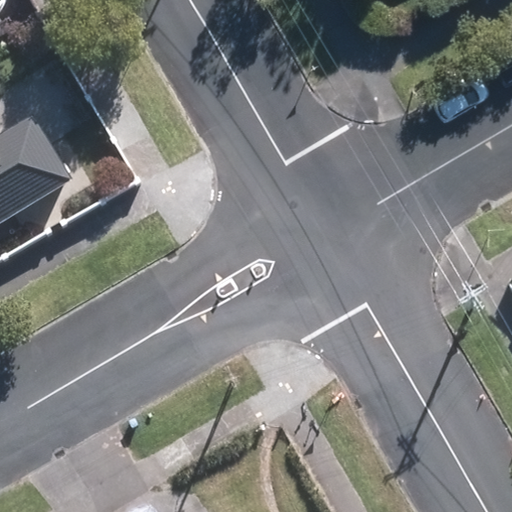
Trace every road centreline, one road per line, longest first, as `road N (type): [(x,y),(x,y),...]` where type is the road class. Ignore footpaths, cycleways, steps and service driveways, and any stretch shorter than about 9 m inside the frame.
road 1 (residential): [(0,416),(319,231)]
road 2 (tertiary): [(483,511),(319,231)]
road 3 (tertiary): [(319,231),(186,0)]
road 4 (residential): [(319,231),(511,120)]
